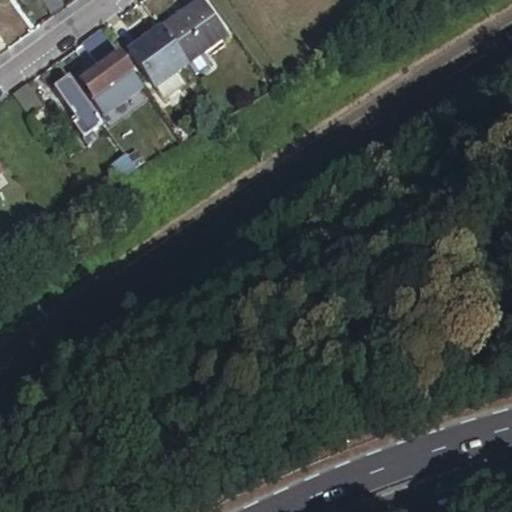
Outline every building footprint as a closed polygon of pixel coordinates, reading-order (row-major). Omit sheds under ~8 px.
[(191,73),(206,62),(231,45),(205,9),(165,37),(191,73)] [(178,82),(191,73),(165,37),(131,61),(157,97),(178,82)] [(82,94),(94,110),(133,82),(103,40),(84,54),(102,79),(82,94)] [(191,73),(198,83),(213,72),(206,62),(191,73)] [(94,110),(105,125),(144,97),(133,82),(94,110)] [(167,111),(188,96),(178,82),(157,97),(167,111)] [(86,146),(94,141),(104,134),(73,88),(58,98),(77,124),(81,130),(77,133),(86,146)] [(34,126),(45,118),(28,94),(17,103),(34,126)] [(77,133),(81,130),(77,124),(73,127),(77,133)] [(91,154),(99,148),(94,141),(86,146),(91,154)] [(114,176),(124,190),(139,181),(129,167),(114,176)] [(0,190),(9,184),(0,172),(0,190)] [(36,240),(44,234),(39,226),(30,231),(36,240)]
